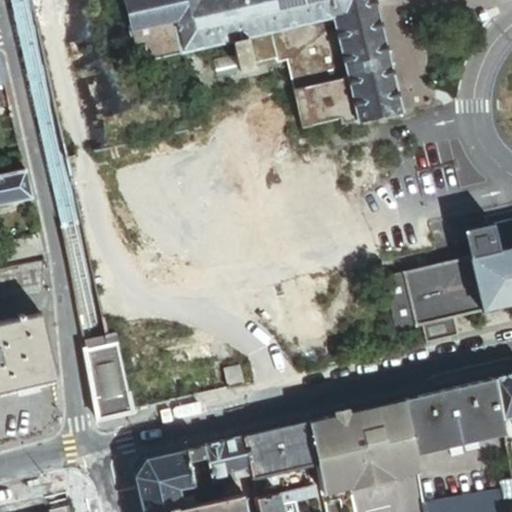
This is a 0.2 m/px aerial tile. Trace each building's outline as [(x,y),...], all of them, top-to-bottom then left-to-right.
[(182,54),(169,0),(123,0),(134,48),(143,46),(147,62),(182,54)] [(332,19),(327,0),(169,0),(182,54),(233,42),(247,39),(268,34),(332,19)] [(374,0),(327,0),(332,19),(346,78),(356,123),(357,125),(400,115),(395,94),(379,19),(374,0)] [(276,64),(284,63),(291,91),(346,78),(332,19),(268,34),(276,64)] [(268,34),(247,39),(254,69),(276,64),(268,34)] [(233,42),(240,73),(254,69),(247,39),(233,42)] [(291,91),(301,131),(339,122),(340,127),(356,123),(346,78),(291,91)] [(0,206),(31,200),(24,171),(0,175),(0,206)] [(511,247),(511,219),(464,230),(470,257),(511,247)] [(0,265),(43,256),(39,235),(0,243),(0,265)] [(511,304),(511,247),(470,257),(482,311),(511,304)] [(424,331),(427,343),(459,336),(454,317),(482,311),(470,257),(404,272),(416,327),(423,326),(424,331)] [(0,300),(42,292),(43,262),(0,271),(0,300)] [(416,327),(404,272),(384,276),(397,331),(416,327)] [(113,307),(101,310),(103,318),(117,315),(115,308),(113,307)] [(117,315),(103,318),(107,337),(128,331),(125,317),(119,314),(117,315)] [(0,327),(0,392),(57,380),(41,317),(0,327)] [(118,344),(133,410),(228,386),(225,370),(152,386),(144,388),(141,376),(150,374),(139,329),(128,331),(107,337),(108,346),(118,344)] [(98,349),(84,352),(99,418),(112,415),(117,414),(133,410),(118,344),(108,346),(98,349)] [(228,386),(229,388),(244,385),(240,367),(225,370),(228,386)] [(511,373),(496,378),(503,419),(511,416),(511,373)] [(152,386),(150,374),(141,376),(144,388),(152,386)] [(503,419),(496,378),(405,399),(415,454),(504,434),(501,419),(503,419)] [(405,399),(308,422),(317,465),(322,486),(323,492),(350,487),(350,488),(394,479),(394,477),(418,472),(415,454),(405,399)] [(308,422),(244,436),(251,466),(253,478),(317,465),(308,422)] [(251,466),(244,436),(206,445),(210,465),(214,483),(238,478),(236,470),(251,466)] [(210,465),(206,445),(189,449),(193,468),(205,466),(209,465),(210,465)] [(146,511),(163,511),(185,507),(183,497),(178,493),(177,489),(196,485),(193,468),(189,449),(149,459),(139,476),(146,511)] [(209,482),(205,466),(193,468),(196,485),(209,482)] [(511,511),(511,478),(503,481),(504,489),(508,511),(511,511)] [(78,511),(78,508),(85,507),(80,487),(60,492),(62,498),(0,511),(78,511)] [(508,511),(504,489),(424,503),(425,511),(508,511)] [(299,500),(297,490),(258,499),(260,511),(282,511),(281,503),(299,500)] [(260,511),(258,499),(256,492),(245,494),(249,511),(260,511)] [(249,511),(245,494),(196,505),(185,507),(163,511),(249,511)] [(183,497),(185,507),(196,505),(194,495),(183,497)]
